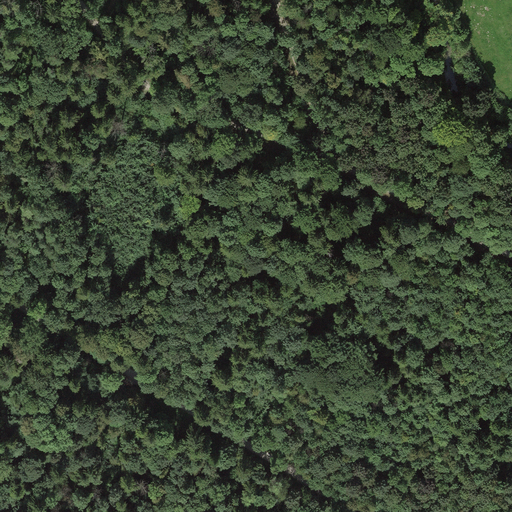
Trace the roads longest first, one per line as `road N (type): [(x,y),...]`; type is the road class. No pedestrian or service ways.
road 1 (track): [(511,257),(338,165),(174,102),(122,60),(79,0)]
road 2 (track): [(0,294),(355,511)]
road 3 (track): [(338,165),(272,0)]
road 4 (track): [(0,466),(136,377)]
